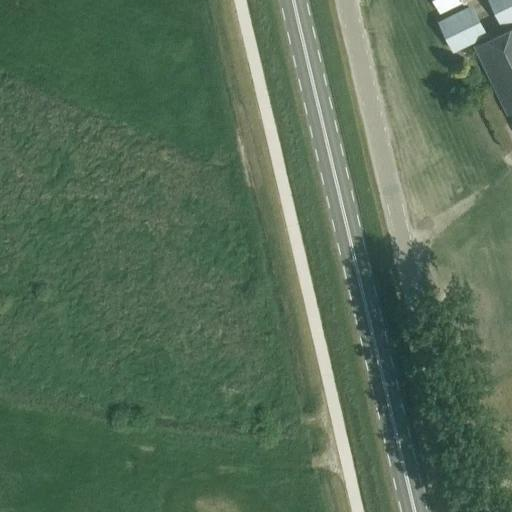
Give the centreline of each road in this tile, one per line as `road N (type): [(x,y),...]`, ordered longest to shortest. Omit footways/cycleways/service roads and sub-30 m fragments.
road 1 (unclassified): [(481,511),(450,434),(347,0)]
road 2 (primary): [(415,511),(293,0)]
